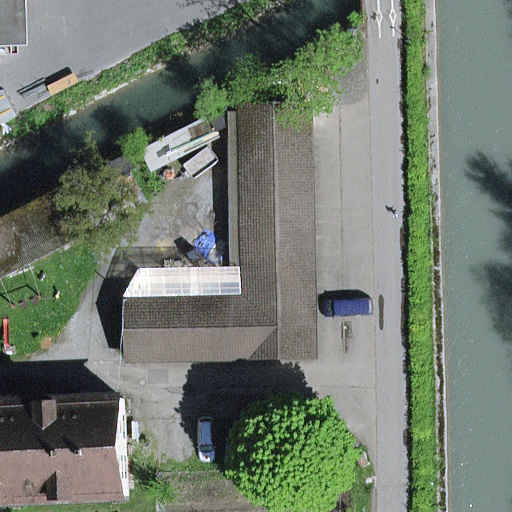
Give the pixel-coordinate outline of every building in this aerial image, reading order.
[(0,0),(0,47),(9,47),(7,0),(0,0)] [(7,0),(9,47),(33,47),(32,0),(7,0)] [(246,106),(247,170),(311,169),(309,105),(246,106)] [(250,298),(250,329),(314,328),(311,169),(247,170),(250,298)] [(0,272),(90,225),(71,189),(0,226),(0,272)] [(130,301),(132,360),(251,358),(250,329),(250,298),(130,301)] [(251,358),(314,357),(314,328),(250,329),(251,358)] [(0,502),(129,497),(125,400),(0,405),(0,502)]
